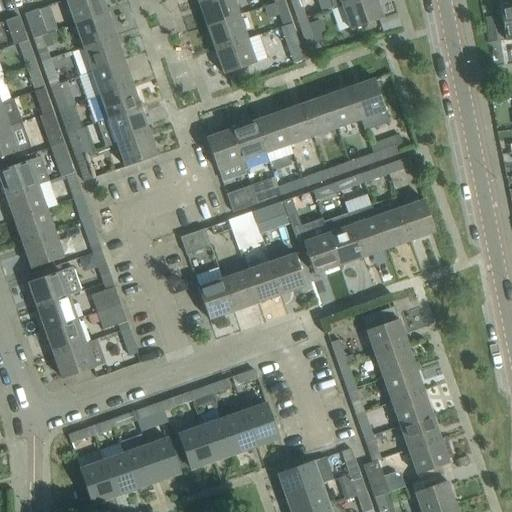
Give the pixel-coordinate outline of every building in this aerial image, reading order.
[(66,0),(75,24),(107,13),(102,0),(66,0)] [(207,26),(239,15),(233,0),(205,0),(198,2),(207,26)] [(281,20),(289,17),(283,0),(281,0),(274,2),(281,20)] [(306,18),(304,12),(299,0),(289,0),(297,21),(306,18)] [(382,19),(375,0),(356,0),(342,5),(350,30),(382,19)] [(511,4),(509,5),(508,0),(498,0),(505,40),(511,39),(511,4)] [(41,36),(42,36),(47,34),(38,9),(24,14),(33,39),(41,36)] [(83,48),(115,37),(107,13),(75,24),(83,48)] [(215,50),(247,39),(239,15),(207,26),(215,50)] [(0,41),(3,49),(18,44),(27,41),(18,16),(0,22),(0,41)] [(315,43),(308,24),(306,18),(297,21),(306,46),(315,43)] [(291,51),(300,48),(294,29),(285,33),(291,51)] [(50,60),(48,53),(41,36),(33,39),(41,63),(50,60)] [(92,72),(124,61),(115,37),(83,48),(92,72)] [(256,63),(249,44),(247,39),(215,50),(224,75),(256,63)] [(35,65),(33,58),(27,41),(18,44),(27,68),(35,65)] [(58,83),(52,66),(50,60),(41,63),(50,86),(58,83)] [(100,95),(132,84),(124,61),(92,72),(100,95)] [(44,88),(38,71),(35,65),(27,68),(35,91),(44,88)] [(389,121),(385,111),(374,79),(349,88),(360,120),(364,130),(389,121)] [(67,107),(64,101),(58,83),(50,86),(58,110),(67,107)] [(97,123),(140,108),(132,84),(100,95),(108,118),(96,122),(97,123)] [(52,111),(50,106),(44,88),(35,91),(43,114),(52,111)] [(336,128),(360,120),(349,88),(325,96),(336,128)] [(313,136),(336,128),(325,96),(302,105),(313,136)] [(0,130),(9,127),(0,104),(0,103),(0,130)] [(289,145),(313,136),(302,105),(278,113),(289,145)] [(75,131),(69,113),(67,107),(58,110),(66,134),(75,131)] [(117,143),(149,132),(140,108),(97,123),(105,146),(116,143),(117,143)] [(63,142),(54,118),(52,111),(43,114),(39,115),(50,146),(54,145),(63,142)] [(265,153),(289,145),(278,113),(254,121),(265,153)] [(241,162),(265,153),(254,121),(230,130),(241,162)] [(0,157),(4,156),(17,152),(9,127),(0,130),(0,157)] [(217,170),(241,162),(230,130),(206,138),(217,170)] [(83,154),(81,148),(75,131),(66,134),(73,151),(75,157),(83,154)] [(125,167),(157,156),(149,132),(117,143),(125,167)] [(74,173),(65,148),(63,142),(54,145),(65,176),(74,173)] [(375,162),(400,154),(397,145),(372,154),(375,162)] [(92,179),(86,160),(83,154),(75,157),(77,163),(83,182),(92,179)] [(352,171),(375,162),(372,154),(349,162),(352,171)] [(386,174),(393,172),(411,166),(408,157),(383,166),(386,174)] [(0,180),(5,196),(39,184),(30,160),(0,170),(0,180)] [(328,179),(352,171),(349,162),(325,170),(328,179)] [(375,179),(386,174),(383,166),(360,174),(363,183),(365,182),(368,189),(377,185),(375,179)] [(304,187),(328,179),(325,170),(301,179),(304,187)] [(82,195),(76,179),(74,173),(65,176),(71,192),(52,199),(54,205),(73,198),(82,195)] [(339,191),(363,183),(360,174),(336,183),(339,191)] [(281,196),(304,187),(301,179),(278,187),(281,196)] [(316,200),(339,191),(336,183),(313,191),(316,200)] [(14,220),(47,208),(39,184),(5,196),(14,220)] [(257,204),(281,196),(278,187),(254,195),(257,204)] [(257,204),(254,195),(252,190),(227,198),(232,213),(257,204)] [(90,220),(88,214),(82,195),(73,198),(82,223),(90,220)] [(410,241),(398,209),(394,197),(372,205),(376,217),(375,217),(386,249),(410,241)] [(289,199),(282,202),(285,210),(288,218),(288,219),(295,216),(289,199)] [(398,209),(410,241),(435,232),(423,200),(398,209)] [(255,221),(285,210),(282,202),(252,212),(255,221)] [(23,244),(56,233),(47,208),(14,220),(23,244)] [(262,242),(255,221),(252,212),(228,221),(231,229),(238,250),(262,242)] [(363,257),(386,249),(375,217),(351,225),(363,257)] [(99,245),(93,227),(90,220),(82,223),(90,248),(99,245)] [(214,235),(231,229),(228,221),(211,227),(214,235)] [(338,266),(363,257),(351,225),(327,234),(338,266)] [(180,238),(186,255),(210,246),(204,229),(180,238)] [(31,268),(50,262),(64,257),(56,233),(23,244),(31,268)] [(314,274),(338,266),(327,234),(303,242),(314,274)] [(305,286),(299,267),(294,254),(270,262),(281,294),(305,286)] [(112,281),(109,274),(103,256),(94,259),(103,284),(112,281)] [(258,303),(281,294),(270,262),(246,270),(258,303)] [(235,311),(258,303),(246,270),(223,278),(235,311)] [(36,307),(69,296),(60,271),(27,282),(36,307)] [(209,320),(235,311),(223,278),(198,288),(209,320)] [(120,304),(114,287),(112,281),(103,284),(105,290),(91,295),(97,312),(120,304)] [(45,331),(77,318),(69,296),(36,307),(45,331)] [(129,328),(126,322),(120,304),(97,312),(103,329),(117,324),(120,331),(129,328)] [(53,354),(85,342),(77,318),(45,331),(53,354)] [(374,355),(407,344),(398,319),(366,330),(374,355)] [(137,352),(131,335),(129,328),(120,331),(128,356),(137,352)] [(330,343),(336,361),(345,358),(339,340),(330,343)] [(94,368),(87,349),(85,342),(53,354),(62,379),(94,368)] [(383,378),(415,367),(407,344),(374,355),(383,378)] [(391,402),(423,391),(415,367),(383,378),(391,402)] [(239,384),(256,378),(253,369),(236,376),(239,384)] [(347,391),(356,388),(349,371),(341,374),(347,391)] [(210,385),(213,393),(230,387),(226,379),(210,385)] [(212,393),(213,393),(210,385),(189,392),(192,401),(196,399),(198,405),(214,399),(212,393)] [(363,388),(356,390),(356,388),(347,391),(353,409),(362,406),(360,400),(366,397),(363,388)] [(399,425),(431,414),(423,391),(391,402),(399,425)] [(164,410),(192,401),(189,392),(161,402),(164,410)] [(141,418),(164,410),(161,402),(138,410),(141,418)] [(255,446),(278,438),(266,404),(243,412),(255,446)] [(114,428),(128,423),(134,440),(142,438),(133,412),(112,419),(114,428)] [(234,453),(255,446),(243,412),(222,420),(234,453)] [(408,449),(440,438),(431,414),(399,425),(408,449)] [(364,439),(372,436),(366,418),(357,421),(364,439)] [(93,435),(114,428),(112,419),(90,427),(93,435)] [(213,461),(234,453),(222,420),(201,427),(213,461)] [(71,443),(93,435),(90,427),(68,435),(71,443)] [(190,469),(213,461),(201,427),(179,435),(190,469)] [(364,439),(365,444),(370,456),(378,453),(372,436),(364,439)] [(417,474),(430,470),(448,463),(440,438),(408,449),(417,474)] [(179,473),(173,454),(167,439),(145,447),(157,481),(179,473)] [(136,488),(157,481),(145,447),(124,454),(136,488)] [(358,470),(356,466),(350,449),(342,452),(349,473),(358,470)] [(114,495),(136,488),(124,454),(102,462),(114,495)] [(373,497),(382,494),(388,492),(377,461),(363,466),(373,497)] [(92,503),(114,495),(102,462),(80,469),(92,503)] [(320,484),(319,481),(312,462),(278,474),(286,496),(320,484)] [(365,492),(360,475),(358,470),(349,473),(337,478),(345,499),(357,495),(365,492)] [(420,511),(434,511),(455,505),(446,481),(414,492),(420,511)] [(291,511),(310,511),(328,506),(320,484),(286,496),(291,511)] [(372,511),(372,510),(365,492),(357,495),(362,511),(372,511)] [(388,511),(388,510),(382,494),(373,497),(378,511),(388,511)]
